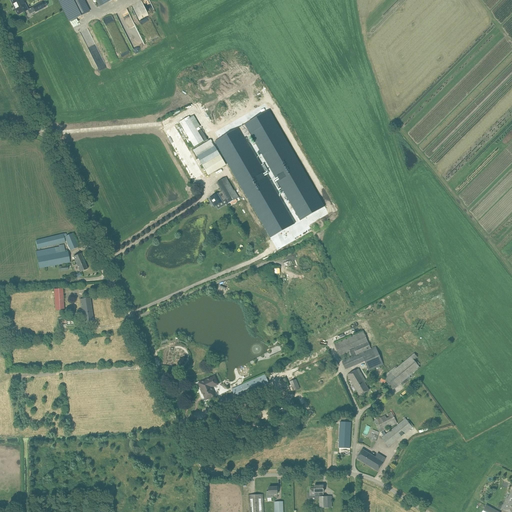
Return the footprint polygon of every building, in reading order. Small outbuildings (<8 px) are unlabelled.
[(22,0),(10,0),(14,7),(15,6),(19,14),(27,10),(22,0)] [(82,0),(58,0),(70,21),(89,12),(82,0)] [(45,7),(42,2),(33,7),(36,12),(45,7)] [(268,111),(215,142),(271,238),(295,224),(244,138),(250,134),(301,220),(325,207),(268,111)] [(189,116),(179,122),(194,147),(204,140),(189,116)] [(188,165),(196,161),(175,125),(164,131),(185,166),(188,164),(188,165)] [(220,156),(203,166),(208,175),(226,165),(220,156)] [(217,194),(211,198),(215,206),(225,200),(229,205),(239,198),(234,191),(226,177),(217,182),(222,192),(218,194),(217,194)] [(66,233),(36,240),(38,249),(67,241),(70,250),(78,247),(72,233),(66,236),(66,233)] [(59,247),(36,251),(39,268),(52,266),(53,269),(55,268),(55,265),(70,262),(67,251),(65,252),(64,245),(59,246),(59,247)] [(73,256),(80,272),(87,269),(80,253),(73,256)] [(62,289),(54,289),(55,310),(63,310),(62,289)] [(93,322),(90,298),(79,299),(81,310),(78,311),(78,315),(82,314),(83,323),(93,322)] [(60,340),(68,339),(67,326),(75,325),(75,317),(58,318),(59,329),(59,333),(56,333),(57,339),(59,339),(60,340)] [(371,349),(363,332),(334,344),(339,356),(350,352),(352,357),(342,362),(345,370),(364,361),(368,370),(383,364),(375,347),(371,349)] [(396,368),(395,367),(383,377),(393,389),(420,367),(414,360),(418,357),(414,353),(396,368)] [(364,383),(366,382),(358,369),(347,375),(360,396),(369,391),(364,383)] [(269,384),(265,375),(232,389),(236,398),(269,384)] [(213,386),(210,379),(201,383),(203,388),(200,389),(202,394),(204,393),(206,399),(214,395),(210,387),(213,386)] [(397,423),(392,412),(373,421),(379,432),(373,429),(369,439),(375,441),(379,432),(381,431),(384,436),(381,438),(388,448),(414,427),(410,421),(408,423),(404,417),(402,418),(404,420),(386,434),(383,430),(397,423)] [(337,455),(350,455),(351,422),(339,421),(337,455)] [(356,458),(378,471),(385,458),(377,453),(375,457),(362,449),(356,458)] [(315,496),(315,493),(319,493),(319,508),(327,508),(327,497),(323,497),(323,492),(323,485),(314,486),(314,488),(310,489),(310,496),(315,496)] [(266,498),(277,498),(277,487),(268,487),(268,492),(266,492),(266,498)] [(511,511),(511,491),(503,509),(508,511),(511,511)] [(248,495),(249,511),(263,511),(262,495),(248,495)] [(274,502),(274,511),(282,511),(282,502),(274,502)]
